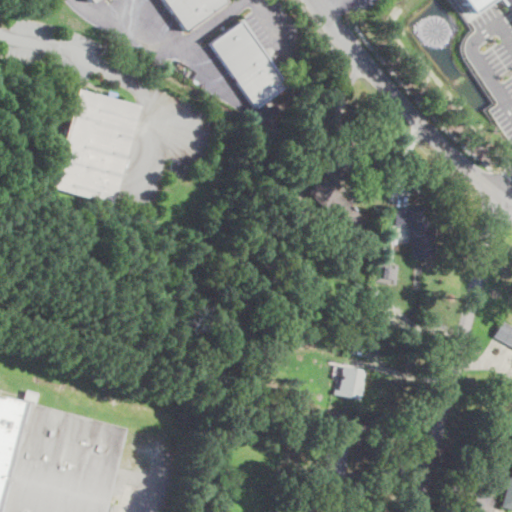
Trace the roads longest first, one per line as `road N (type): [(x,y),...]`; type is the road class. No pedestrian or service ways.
road 1 (residential): [(414,511),(497,195)]
road 2 (tertiary): [(511,205),(400,105),(314,0)]
